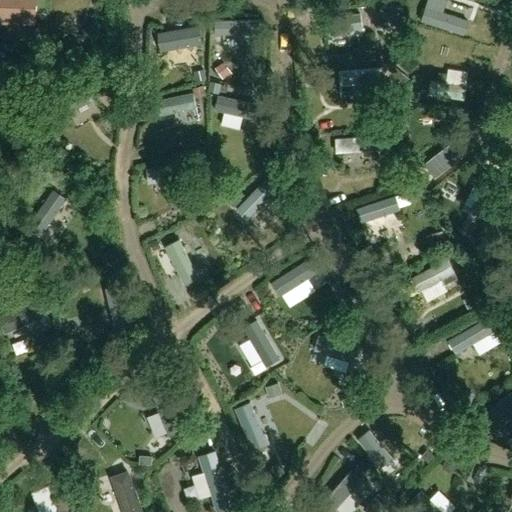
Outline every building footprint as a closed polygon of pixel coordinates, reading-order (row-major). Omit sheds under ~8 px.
[(0,0),(0,22),(36,24),(37,0),(0,0)] [(485,29),(489,14),(450,2),(446,17),(485,29)] [(240,42),(257,42),(257,15),(239,16),(240,42)] [(179,30),(187,59),(208,53),(205,44),(219,41),(214,20),(179,30)] [(347,22),(345,37),(361,40),(363,25),(347,22)] [(175,96),(181,113),(213,101),(207,84),(175,96)] [(103,115),(110,112),(100,87),(74,97),(81,113),(99,105),(103,115)] [(235,90),(231,104),(270,114),(274,100),(235,90)] [(187,125),(172,126),(175,149),(189,148),(187,125)] [(352,148),(393,148),(394,132),(352,132),(352,148)] [(454,144),(443,159),(462,173),(479,150),(471,144),(465,152),(454,144)] [(280,181),(258,194),(265,206),(286,193),(280,181)] [(52,208),(63,217),(82,197),(72,187),(52,208)] [(392,214),(419,204),(412,187),(386,197),(392,214)] [(447,245),(461,240),(455,225),(441,230),(447,245)] [(200,234),(186,236),(188,256),(202,254),(200,234)] [(298,281),(339,276),(338,262),(296,267),(298,281)] [(126,282),(115,290),(136,319),(147,311),(126,282)] [(331,329),(326,344),(370,359),(375,344),(331,329)] [(304,413),(304,400),(269,400),(269,413),(304,413)] [(345,485),(357,507),(388,489),(376,467),(345,485)]
